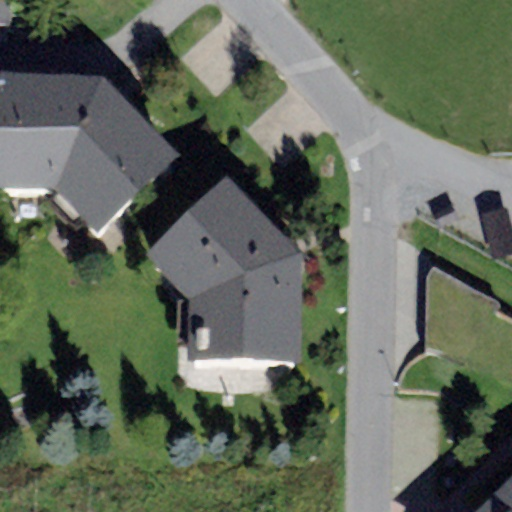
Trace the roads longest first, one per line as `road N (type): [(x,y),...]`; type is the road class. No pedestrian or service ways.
road 1 (residential): [(245,0),(364,144),(373,189),(368,511)]
road 2 (track): [(511,228),(431,182),(373,189)]
